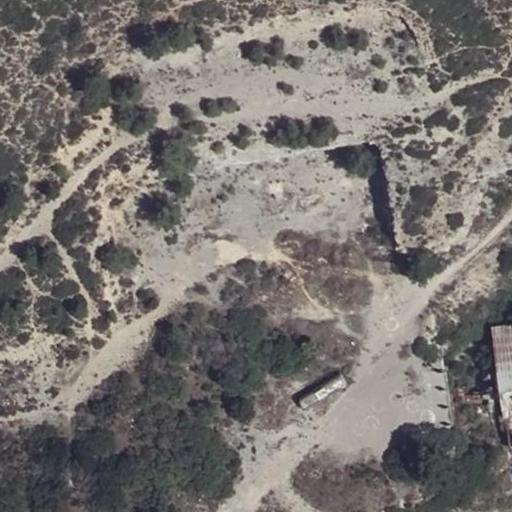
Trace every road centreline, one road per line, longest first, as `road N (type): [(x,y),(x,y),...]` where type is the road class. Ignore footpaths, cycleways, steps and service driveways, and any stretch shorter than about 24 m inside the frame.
road 1 (track): [(511,217),(336,420),(288,463),(289,489),(309,511)]
road 2 (track): [(0,269),(94,159),(187,100),(258,83)]
